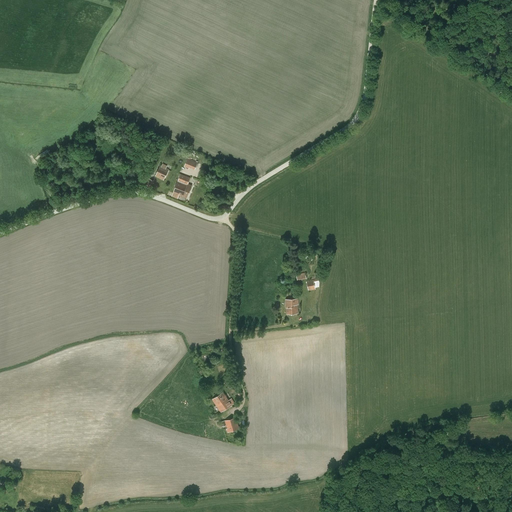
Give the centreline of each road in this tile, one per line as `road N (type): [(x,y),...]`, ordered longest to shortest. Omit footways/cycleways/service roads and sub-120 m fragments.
road 1 (unclassified): [(223,218),(253,186),(352,125),(363,101),(377,0)]
road 2 (unclassified): [(0,235),(134,193),(223,218)]
road 3 (unclassified): [(237,380),(228,333),(232,240),(223,218)]
